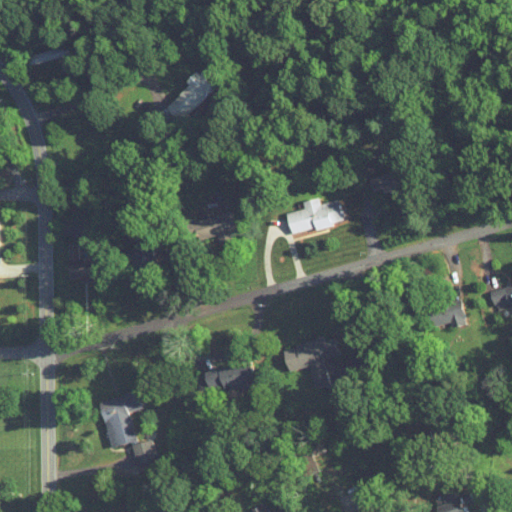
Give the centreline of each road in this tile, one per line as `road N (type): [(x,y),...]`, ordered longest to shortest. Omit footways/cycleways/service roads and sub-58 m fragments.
road 1 (residential): [(511,219),(47,352)]
road 2 (residential): [(47,511),(42,174),(28,118),(0,71)]
